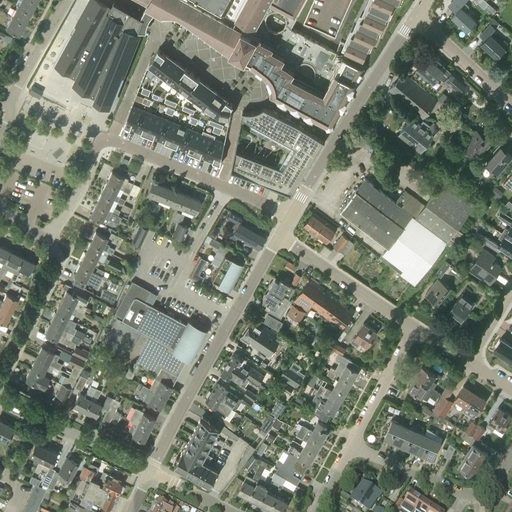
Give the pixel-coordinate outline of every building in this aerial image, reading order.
[(31,13),(36,2),(32,0),(20,0),(17,6),(31,13)] [(89,0),(71,34),(72,34),(56,64),(71,71),(70,74),(77,77),(75,81),(92,89),(91,91),(97,94),(95,97),(111,104),(123,74),(124,75),(141,33),(138,32),(144,18),(114,2),(111,7),(98,0),(89,0)] [(226,12),(225,12),(203,0),(140,0),(148,4),(161,12),(163,9),(164,9),(166,8),(167,8),(170,8),(173,8),(176,8),(178,8),(179,9),(181,10),(182,10),(214,34),(226,13),(226,12)] [(203,0),(225,12),(232,0),(203,0)] [(271,92),(328,124),(328,123),(334,121),(334,122),(364,67),(286,24),(285,26),(283,27),(282,29),(280,29),(278,30),(276,30),(274,30),(273,29),(271,28),(269,27),(268,24),(267,22),(267,19),(267,16),(269,13),(272,11),(274,10),(277,10),(278,10),(279,10),(281,10),(282,11),(289,15),(296,19),(306,0),(232,0),(226,12),(226,13),(214,34),(226,42),(232,45),(230,50),(245,58),(246,57),(250,60),(250,61),(260,69),(266,74),(269,80),(271,84),(271,89),(271,92)] [(388,16),(395,0),(394,0),(372,0),(369,7),(388,16)] [(457,0),(449,9),(454,13),(450,17),(466,32),(475,22),(466,14),(469,11),(469,6),(464,2),(465,0),(457,0)] [(484,0),(474,0),(492,15),(496,10),(484,0)] [(25,24),(31,13),(17,6),(11,16),(25,24)] [(381,31),(388,16),(369,7),(362,22),(379,30),(381,31)] [(19,35),(25,24),(11,16),(5,27),(19,35)] [(496,59),(505,50),(489,35),(498,25),(492,19),(488,23),(490,24),(479,36),(484,40),(480,44),(496,59)] [(372,45),(379,30),(362,22),(360,21),(353,36),(370,45),(372,45)] [(363,59),(370,45),(353,36),(352,35),(346,47),(350,49),(348,53),(363,59)] [(149,59),(147,63),(155,69),(167,54),(157,47),(149,59)] [(167,54),(155,69),(164,76),(175,61),(167,54)] [(432,83),(445,68),(429,55),(416,70),(432,83)] [(175,61),(164,76),(173,82),(184,67),(175,61)] [(184,67),(173,82),(179,87),(191,72),(184,67)] [(191,72),(179,87),(186,92),(197,77),(191,72)] [(457,93),(465,84),(452,72),(444,81),(457,93)] [(421,118),(436,102),(403,73),(388,90),(421,118)] [(197,77),(186,92),(195,99),(206,84),(197,77)] [(206,84),(195,99),(203,105),(215,90),(206,84)] [(42,92),(31,86),(28,92),(39,98),(42,92)] [(215,90),(203,105),(217,116),(229,118),(232,103),(215,90)] [(131,104),(122,124),(135,129),(143,109),(131,104)] [(235,149),(231,169),(292,194),(295,188),(299,182),(303,174),(307,168),(312,161),(319,148),(324,140),(294,123),(295,122),(280,113),(279,115),(264,106),(262,108),(261,109),(259,110),(257,110),(255,111),(253,112),(251,112),(249,112),(247,112),(245,112),(243,111),(241,117),(246,120),(244,123),(253,128),(255,125),(292,145),(290,149),(287,156),(283,153),(276,165),(235,149)] [(143,109),(135,129),(146,134),(155,114),(143,109)] [(155,114),(146,134),(158,139),(167,119),(155,114)] [(419,124),(411,118),(399,134),(420,150),(439,127),(433,123),(430,127),(423,120),(419,124)] [(167,119),(158,139),(170,144),(178,123),(167,119)] [(178,123),(170,144),(182,149),(190,128),(178,123)] [(190,128),(182,149),(193,153),(202,133),(190,128)] [(483,136),(475,130),(467,140),(471,144),(466,150),(474,157),(478,151),(482,154),(493,140),(485,133),(483,136)] [(202,133),(193,153),(205,158),(213,138),(202,133)] [(213,138),(205,158),(219,164),(224,142),(213,138)] [(498,174),(511,157),(511,156),(501,147),(486,163),(498,174)] [(130,189),(124,186),(128,179),(123,177),(123,176),(112,170),(106,181),(136,195),(140,187),(133,184),(130,189)] [(511,174),(503,185),(510,191),(511,188),(511,174)] [(401,273),(415,283),(475,204),(443,180),(425,205),(404,189),(395,202),(364,178),(340,209),(389,246),(380,258),(401,273)] [(136,195),(106,181),(101,192),(108,196),(123,203),(125,200),(120,197),(123,191),(128,193),(127,195),(135,198),(136,195)] [(159,199),(164,185),(152,181),(146,194),(159,199)] [(170,204),(176,190),(164,185),(159,199),(170,204)] [(501,195),(493,188),(489,192),(498,199),(501,195)] [(182,209),(188,195),(176,190),(170,204),(182,209)] [(123,203),(108,196),(101,192),(96,203),(118,214),(120,211),(114,208),(117,202),(123,204),(123,203)] [(194,214),(200,200),(188,195),(182,209),(194,214)] [(117,215),(118,214),(96,203),(90,214),(112,225),(114,221),(108,219),(111,212),(117,215)] [(137,219),(141,210),(136,208),(132,217),(137,219)] [(257,248),(265,234),(239,220),(241,218),(230,212),(227,218),(237,223),(231,234),(257,248)] [(511,219),(501,212),(497,217),(511,226),(509,230),(505,228),(502,234),(511,239),(511,219)] [(180,213),(176,222),(172,234),(183,239),(188,227),(180,223),(183,215),(180,213)] [(326,242),(335,229),(313,213),(303,226),(326,242)] [(131,243),(140,247),(148,229),(139,226),(131,243)] [(214,238),(217,233),(212,229),(208,235),(214,238)] [(107,244),(104,242),(107,236),(96,230),(90,241),(108,250),(108,251),(125,260),(128,254),(115,247),(115,246),(110,243),(108,242),(107,244)] [(340,251),(349,239),(342,234),(333,246),(340,251)] [(511,254),(511,239),(502,234),(498,240),(501,242),(498,246),(511,254)] [(219,249),(222,243),(211,237),(208,243),(219,249)] [(484,237),(481,241),(493,249),(497,244),(484,237)] [(109,260),(105,258),(108,251),(108,250),(90,241),(85,252),(96,258),(96,259),(106,264),(106,265),(121,272),(123,267),(109,260)] [(0,259),(3,261),(10,248),(0,243),(0,259)] [(10,248),(3,261),(0,267),(0,278),(5,269),(13,272),(22,254),(21,253),(22,252),(17,250),(16,251),(10,248)] [(489,283),(501,266),(493,261),(495,258),(483,249),(469,270),(489,283)] [(91,269),(96,259),(96,258),(85,252),(79,263),(91,269)] [(29,274),(35,261),(22,254),(13,272),(10,279),(13,280),(9,287),(18,292),(20,286),(14,283),(20,269),(29,274)] [(235,276),(240,267),(237,266),(239,262),(224,254),(217,267),(235,276)] [(200,257),(195,267),(200,270),(205,260),(200,257)] [(293,271),(296,265),(287,260),(284,266),(293,271)] [(440,278),(450,265),(445,261),(434,274),(440,278)] [(74,274),(75,275),(72,282),(83,287),(87,281),(96,285),(102,274),(96,271),(91,269),(79,263),(74,274)] [(228,289),(235,276),(217,267),(211,279),(228,289)] [(200,283),(203,277),(193,271),(190,277),(200,283)] [(291,282),(296,285),(302,276),(296,273),(291,282)] [(279,281),(275,279),(269,289),(274,292),(275,292),(285,297),(287,298),(294,286),(280,279),(279,281)] [(324,292),(323,291),(324,289),(310,279),(294,301),(308,311),(312,305),(318,310),(317,311),(323,316),(329,308),(328,307),(330,304),(327,302),(328,300),(327,299),(331,294),(326,290),(324,292)] [(438,304),(450,289),(437,279),(425,295),(438,304)] [(150,291),(131,281),(113,316),(116,317),(102,344),(156,373),(154,378),(159,380),(171,386),(187,355),(190,357),(195,348),(201,336),(187,328),(188,325),(144,302),(150,291)] [(115,294),(119,285),(110,281),(106,290),(115,294)] [(90,296),(74,288),(72,292),(66,290),(61,300),(84,311),(86,307),(83,306),(86,300),(87,301),(90,296)] [(103,289),(100,297),(112,303),(116,294),(115,294),(106,290),(103,289)] [(274,292),(269,289),(263,300),(263,301),(268,303),(265,309),(281,318),(291,300),(287,298),(285,297),(275,292),(274,292)] [(150,291),(146,299),(148,300),(153,303),(158,295),(150,291)] [(0,304),(12,310),(18,297),(6,292),(2,300),(0,298),(0,304)] [(462,320),(475,303),(461,293),(448,310),(462,320)] [(348,309),(347,308),(348,306),(331,294),(327,299),(328,300),(327,302),(330,304),(328,307),(329,308),(323,316),(331,321),(332,319),(338,324),(337,326),(342,329),(355,311),(350,308),(348,309)] [(84,313),(84,311),(61,300),(56,311),(68,316),(70,312),(74,315),(81,318),(84,313)] [(0,321),(5,324),(12,310),(0,304),(0,321)] [(300,321),(305,311),(293,304),(288,313),(300,321)] [(76,334),(78,330),(70,326),(72,320),(67,318),(68,316),(56,311),(51,321),(74,333),(76,334)] [(283,322),(268,314),(264,322),(278,330),(283,322)] [(269,357),(272,352),(281,338),(252,320),(241,338),(269,357)] [(344,330),(347,332),(354,322),(351,320),(344,330)] [(75,335),(76,334),(74,333),(51,321),(45,332),(57,338),(62,341),(64,337),(70,340),(73,334),(75,335)] [(367,347),(377,332),(364,323),(351,342),(358,346),(361,342),(367,347)] [(495,347),(494,349),(500,354),(499,355),(506,359),(507,358),(511,361),(511,344),(501,338),(500,340),(499,339),(494,347),(495,347)] [(284,342),(274,353),(280,359),(290,348),(284,342)] [(342,355),(344,352),(345,349),(334,343),(331,348),(339,353),(342,355)] [(36,357),(59,368),(62,363),(56,360),(59,354),(55,352),(41,346),(36,357)] [(84,359),(87,353),(75,346),(72,353),(84,359)] [(314,355),(319,358),(322,353),(317,350),(314,355)] [(355,371),(358,365),(342,355),(339,353),(336,359),(340,361),(335,369),(331,367),(329,370),(336,374),(341,376),(352,383),(358,373),(355,371)] [(258,384),(264,376),(242,361),(242,360),(234,354),(227,364),(246,376),(258,384)] [(77,376),(83,361),(71,355),(68,362),(74,364),(70,373),(77,376)] [(59,368),(36,357),(31,367),(43,373),(46,368),(51,371),(54,366),(59,368)] [(249,379),(245,376),(246,376),(227,364),(221,373),(229,379),(230,378),(244,387),(249,379)] [(286,366),(279,376),(297,388),(303,378),(286,366)] [(46,382),(49,376),(43,373),(31,367),(25,379),(37,385),(43,387),(46,382)] [(428,386),(429,385),(435,375),(422,367),(415,378),(428,386)] [(131,379),(134,373),(127,370),(124,375),(131,379)] [(333,378),(336,374),(329,370),(327,374),(333,378)] [(58,381),(61,382),(71,387),(77,376),(70,373),(68,377),(61,374),(58,381)] [(81,390),(86,378),(80,375),(77,382),(75,387),(81,390)] [(346,393),(352,383),(341,376),(334,387),(346,393)] [(159,380),(154,378),(149,388),(166,397),(171,386),(159,380)] [(428,386),(415,378),(408,389),(421,397),(422,397),(427,401),(430,396),(435,400),(436,399),(439,401),(443,396),(442,396),(443,395),(442,394),(429,385),(428,386)] [(290,394),(293,389),(292,387),(283,381),(279,386),(290,394)] [(61,382),(60,383),(62,383),(57,394),(66,399),(71,387),(61,382)] [(449,382),(442,394),(443,395),(442,396),(443,396),(448,399),(456,386),(449,382)] [(211,392),(232,406),(236,409),(242,401),(229,392),(217,384),(211,392)] [(327,388),(321,384),(317,390),(340,404),(346,393),(334,387),(332,390),(327,388)] [(90,398),(95,388),(90,385),(85,396),(79,393),(73,405),(84,411),(90,398)] [(166,397),(149,388),(143,385),(140,390),(146,394),(143,399),(148,401),(160,407),(166,397)] [(466,406),(475,393),(464,386),(455,399),(466,406)] [(97,397),(101,391),(95,388),(90,398),(84,411),(95,416),(101,404),(90,398),(92,395),(97,397)] [(248,390),(244,395),(253,402),(257,397),(248,390)] [(340,404),(317,390),(308,407),(314,411),(313,411),(326,419),(330,412),(333,414),(340,404)] [(227,414),(232,406),(211,392),(206,400),(227,414)] [(477,413),(486,400),(475,393),(466,406),(463,411),(474,418),(477,413)] [(306,398),(299,394),(295,400),(302,404),(306,398)] [(250,407),(253,402),(244,395),(240,400),(250,407)] [(106,409),(107,408),(112,398),(107,396),(101,407),(106,409)] [(441,411),(448,399),(443,396),(439,401),(435,407),(441,411)] [(114,412),(119,402),(112,398),(107,408),(114,412)] [(446,414),(453,403),(448,399),(441,411),(446,414)] [(433,410),(424,405),(421,409),(430,415),(431,415),(438,420),(440,416),(443,418),(446,414),(441,411),(435,407),(433,410)] [(117,421),(120,415),(114,412),(107,408),(106,409),(107,410),(102,420),(108,423),(111,418),(117,421)] [(149,429),(154,418),(143,413),(143,412),(135,408),(129,419),(149,429)] [(503,430),(511,416),(498,408),(486,427),(493,431),(496,426),(503,430)] [(234,432),(237,427),(221,414),(217,419),(234,432)] [(216,438),(221,430),(208,423),(209,422),(202,417),(201,419),(196,427),(216,438)] [(7,440),(13,426),(0,419),(0,439),(1,438),(7,440)] [(144,439),(149,429),(129,419),(129,420),(132,422),(128,431),(132,433),(132,434),(144,439)] [(400,447),(408,427),(392,420),(383,440),(400,447)] [(472,435),(479,424),(473,420),(466,431),(472,435)] [(324,431),(327,427),(318,422),(313,431),(299,423),(296,428),(300,430),(300,431),(307,435),(321,444),(324,439),(325,440),(328,434),(327,433),(328,433),(324,431)] [(479,439),(485,429),(480,425),(473,436),(479,439)] [(196,427),(192,435),(212,446),(216,438),(196,427)] [(416,454),(424,434),(408,427),(400,447),(416,454)] [(228,428),(227,428),(224,433),(237,440),(240,437),(228,428)] [(263,438),(266,433),(261,429),(257,434),(263,438)] [(481,465),(488,454),(484,451),(487,445),(464,430),(460,437),(473,445),(466,455),(481,465)] [(317,455),(321,449),(319,447),(321,444),(307,435),(300,431),(297,436),(307,442),(304,448),(317,455)] [(270,433),(266,438),(273,442),(276,437),(270,433)] [(433,461),(441,441),(424,434),(416,454),(433,461)] [(207,454),(212,446),(192,435),(187,442),(207,454)] [(37,464),(45,447),(34,441),(31,447),(26,445),(17,463),(23,466),(29,454),(35,457),(33,462),(37,464)] [(203,462),(207,454),(187,442),(183,450),(203,462)] [(244,455),(249,457),(255,448),(249,444),(243,455),(244,455)] [(301,452),(297,449),(290,445),(287,450),(285,449),(284,449),(287,451),(294,455),(298,458),(309,464),(312,460),(314,461),(317,455),(304,448),(301,452)] [(450,459),(455,448),(453,447),(449,445),(447,450),(445,455),(444,457),(450,459)] [(45,447),(37,464),(35,469),(39,471),(41,468),(47,471),(41,483),(47,486),(52,475),(55,469),(50,467),(57,452),(45,447)] [(298,458),(294,455),(287,451),(284,449),(284,450),(289,454),(283,463),(278,460),(275,466),(278,467),(285,472),(287,473),(288,472),(290,468),(303,475),(309,464),(298,458)] [(203,462),(183,450),(174,467),(210,487),(218,473),(209,468),(208,471),(197,465),(199,460),(203,462)] [(253,455),(246,464),(251,468),(255,463),(259,466),(253,479),(247,476),(239,493),(249,498),(261,475),(267,463),(258,459),(253,455)] [(474,476),(481,465),(466,455),(458,467),(474,476)] [(71,478),(78,464),(79,463),(66,457),(59,472),(71,478)] [(18,476),(20,472),(23,466),(17,463),(12,473),(18,476)] [(81,478),(84,480),(87,474),(90,469),(86,467),(81,478)] [(282,478),(285,472),(278,467),(275,474),(282,478)] [(90,469),(87,474),(94,477),(96,472),(90,469)] [(41,482),(43,473),(33,471),(31,479),(41,482)] [(121,491),(123,486),(121,484),(121,483),(119,481),(120,478),(103,471),(98,482),(102,484),(101,485),(118,493),(118,492),(117,492),(118,490),(121,491)] [(300,479),(288,472),(287,473),(285,472),(282,478),(291,483),(296,486),(300,479)] [(117,494),(118,493),(101,485),(102,484),(98,482),(92,479),(94,477),(87,474),(84,480),(88,481),(82,495),(79,503),(90,508),(94,501),(109,508),(116,493),(117,494)] [(47,486),(52,489),(58,477),(52,475),(47,486)] [(262,499),(266,492),(269,487),(263,484),(266,478),(261,475),(249,498),(260,504),(262,499)] [(38,486),(35,484),(22,511),(35,511),(38,507),(46,489),(38,486)] [(372,491),(362,485),(352,501),(368,511),(380,494),(373,490),(372,491)] [(271,509),(275,500),(277,497),(266,492),(262,499),(260,504),(271,509)] [(405,505),(399,501),(392,511),(415,511),(423,501),(422,501),(423,499),(418,495),(417,497),(412,494),(405,505)] [(276,511),(282,511),(288,503),(277,497),(275,500),(271,509),(276,511)] [(157,501),(152,510),(155,511),(173,511),(176,508),(170,504),(159,499),(158,502),(157,501)] [(415,511),(431,511),(434,509),(423,501),(415,511)] [(76,505),(70,502),(67,508),(74,510),(74,511),(76,511),(82,511),(84,508),(77,504),(76,505)]
